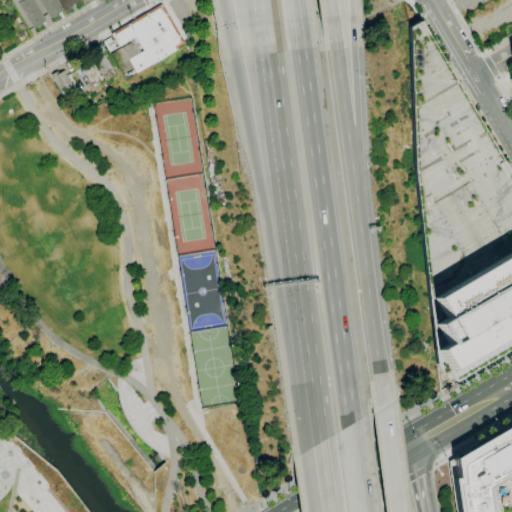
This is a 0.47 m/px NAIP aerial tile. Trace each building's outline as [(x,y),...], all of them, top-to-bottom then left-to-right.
[(33,28),(18,3),(22,1),(21,0),(32,0),(45,21),(33,28)] [(50,18),(39,0),(54,0),(61,11),(50,18)] [(64,12),(57,0),(80,0),(72,5),(73,7),(64,12)] [(137,72),(129,59),(144,51),(136,37),(120,46),(112,32),(127,24),(160,5),(161,7),(163,6),(184,44),(178,47),(179,49),(152,65),(152,64),(137,72)] [(409,28),(414,25),(419,21),(426,33),(502,160),(509,172),(511,176),(511,250),(432,298),(444,318),(435,324),(447,344),(436,350),(449,371),(443,375),(436,363),(414,171),(409,28)] [(85,85),(81,79),(80,79),(72,65),(90,54),(93,59),(103,52),(116,74),(105,81),(102,76),(101,76),(97,69),(96,70),(100,77),(85,85)] [(65,98),(51,75),(57,71),(58,73),(63,70),(72,85),(71,85),(75,92),(65,98)] [(432,298),(511,250),(511,348),(456,382),(451,375),(449,371),(436,350),(447,344),(435,324),(444,318),(432,298)] [(511,423),(453,459),(455,478),(451,479),(456,511),(492,511),(489,489),(511,474),(511,423)] [(70,511),(64,511),(46,490),(50,487),(70,511)]
